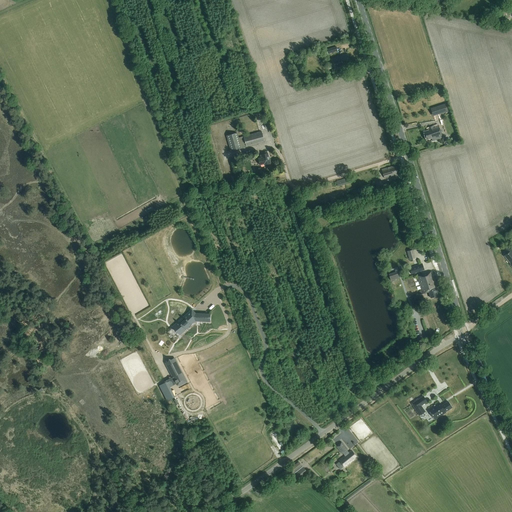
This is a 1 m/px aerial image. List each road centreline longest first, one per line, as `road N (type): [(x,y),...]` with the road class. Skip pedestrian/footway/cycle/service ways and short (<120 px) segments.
road 1 (track): [(75,253),(181,197),(228,331),(199,349),(159,357),(133,316)]
road 2 (secondary): [(464,331),(358,0)]
road 3 (unclassified): [(213,511),(464,331)]
road 4 (track): [(201,410),(243,480),(278,456),(263,433),(270,408),(222,287)]
road 5 (track): [(181,197),(111,0)]
road 6 (track): [(0,92),(83,248)]
road 7 (track): [(155,384),(181,446),(161,496),(120,497)]
road 8 (track): [(302,459),(344,501),(381,474),(410,511)]
road 9 (track): [(86,247),(76,276),(0,365)]
